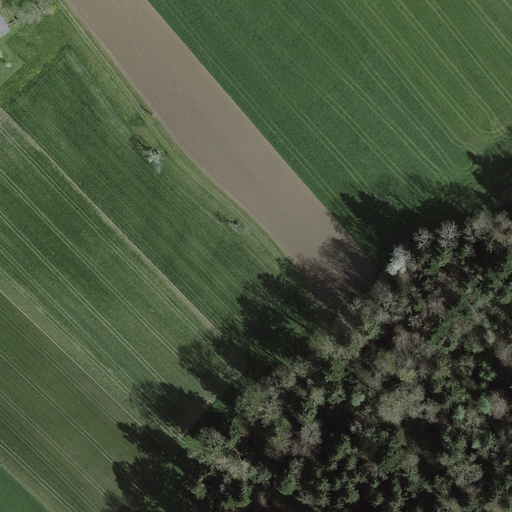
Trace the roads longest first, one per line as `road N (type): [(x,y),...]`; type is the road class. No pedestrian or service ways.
road 1 (track): [(53,0),(141,122),(327,316),(460,511)]
road 2 (track): [(327,316),(218,418),(173,511)]
